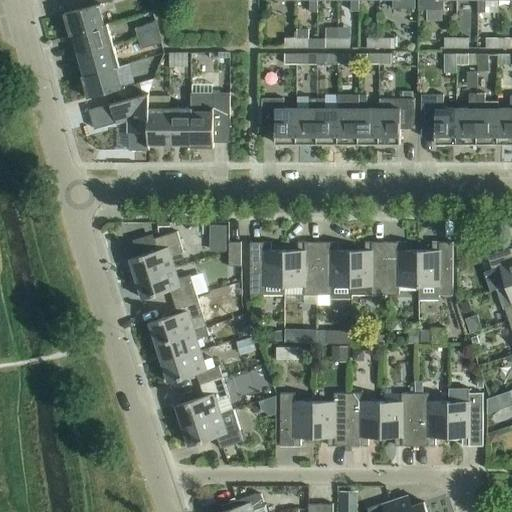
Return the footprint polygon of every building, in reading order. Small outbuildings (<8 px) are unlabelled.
[(70,36),(74,35),(109,25),(108,24),(105,25),(99,5),(103,4),(116,0),(90,0),(92,6),(64,14),(70,36)] [(318,13),(317,0),(309,0),(310,13),(318,13)] [(392,0),(392,10),(404,10),(415,10),(414,0),(392,0)] [(444,0),(418,0),(419,11),(444,11),(444,0)] [(478,0),(478,13),(486,13),(485,0),(478,0)] [(146,25),(149,36),(159,33),(156,22),(146,25)] [(74,35),(80,56),(114,46),(109,25),(74,35)] [(326,49),(338,49),(338,38),(338,28),(326,28),(326,49)] [(297,30),(297,38),(309,38),(309,30),(297,30)] [(159,33),(149,36),(152,47),(162,45),(159,33)] [(285,49),(297,49),(297,38),(285,38),(285,49)] [(297,38),(297,49),(309,49),(309,38),(297,38)] [(338,38),(338,49),(350,49),(350,38),(338,38)] [(367,49),(379,49),(379,38),(367,38),(367,49)] [(379,38),(379,49),(391,49),(391,38),(379,38)] [(445,49),(457,49),(457,38),(445,38),(445,49)] [(457,38),(457,49),(469,49),(469,39),(457,38)] [(486,49),(498,49),(498,39),(486,39),(486,49)] [(498,39),(498,49),(510,49),(510,39),(498,39)] [(80,56),(86,76),(120,67),(114,46),(80,56)] [(179,68),(179,54),(170,54),(170,68),(179,68)] [(188,54),(179,54),(179,68),(188,68),(188,54)] [(285,65),(297,65),(297,55),(285,55),(285,65)] [(297,55),(297,65),(318,65),(318,55),(297,55)] [(338,55),(318,55),(318,65),(338,65),(338,55)] [(350,55),(338,55),(338,65),(350,65),(350,55)] [(367,65),(379,65),(379,55),(367,55),(367,65)] [(379,55),(379,65),(391,65),(391,55),(379,55)] [(445,65),(457,65),(457,55),(445,55),(445,65)] [(457,55),(457,65),(469,65),(469,55),(457,55)] [(478,72),(489,72),(489,55),(478,55),(478,72)] [(498,65),(510,65),(510,55),(498,55),(498,65)] [(135,85),(129,64),(120,67),(86,76),(82,77),(88,99),(116,91),(120,102),(144,95),(140,84),(135,85)] [(149,94),(154,80),(140,84),(144,95),(149,94)] [(144,95),(120,102),(89,111),(95,130),(129,120),(129,151),(149,151),(149,144),(149,109),(149,94),(144,95)] [(191,148),(214,148),(214,119),(230,119),(230,94),(191,94),(191,109),(192,109),(192,144),(191,144),(191,148)] [(469,109),(457,109),(457,145),(477,145),(477,109),(477,94),(469,94),(469,109)] [(477,94),(477,109),(477,145),(498,145),(498,109),(498,103),(485,103),(485,94),(477,94)] [(338,95),(338,109),(338,145),(359,145),(359,95),(338,95)] [(367,95),(359,95),(359,145),(379,145),(379,109),(367,109),(367,95)] [(457,145),(457,109),(444,109),(444,95),(421,95),(421,130),(435,130),(435,145),(457,145)] [(511,109),(498,109),(498,145),(511,144),(511,96),(511,109)] [(297,145),(297,109),(284,109),(284,99),(262,99),(262,127),(275,127),(275,145),(297,145)] [(379,99),(379,109),(379,145),(401,145),(401,130),(415,130),(415,99),(379,99)] [(310,109),(297,109),(297,145),(317,145),(318,101),(310,101),(310,109)] [(325,101),(318,101),(317,145),(338,145),(338,109),(325,109),(325,101)] [(170,109),(149,109),(149,144),(170,144),(170,109)] [(192,109),(191,109),(170,109),(170,144),(191,144),(192,144),(192,109)] [(130,259),(137,280),(175,268),(171,257),(184,253),(178,232),(154,239),(158,251),(130,259)] [(227,252),(227,239),(210,239),(210,252),(227,252)] [(229,267),(241,267),(242,243),(229,243),(229,267)] [(285,295),(285,287),(285,251),(271,251),(271,243),(250,243),(250,295),(285,295)] [(298,251),(285,251),(285,287),(304,287),(304,295),(318,295),(318,243),(298,243),(298,251)] [(352,300),(352,287),(352,251),(338,251),(338,243),(318,243),(318,295),(331,295),(331,300),(352,300)] [(352,300),(353,300),(353,295),(386,295),(385,243),(365,243),(365,251),(352,251),(352,287),(352,300)] [(406,243),(385,243),(386,295),(399,295),(399,287),(419,287),(419,251),(406,251),(406,243)] [(419,251),(419,287),(419,300),(440,300),(440,295),(453,295),(453,243),(432,243),(432,251),(419,251)] [(506,287),(511,284),(511,248),(488,257),(492,271),(485,273),(491,292),(497,290),(506,287)] [(170,291),(174,303),(197,296),(191,275),(179,279),(175,268),(137,280),(143,300),(170,291)] [(511,284),(506,287),(497,290),(504,310),(505,310),(509,321),(511,320),(511,284)] [(150,323),(156,343),(195,331),(191,320),(203,316),(197,296),(174,303),(178,314),(150,323)] [(403,330),(402,321),(393,321),(393,331),(403,330)] [(254,325),(245,328),(248,336),(256,333),(254,325)] [(156,343),(163,363),(201,351),(197,340),(210,336),(207,327),(195,331),(156,343)] [(419,345),(419,327),(409,328),(409,345),(419,345)] [(327,344),(327,331),(318,331),(318,344),(327,344)] [(431,343),(431,331),(421,331),(421,343),(431,343)] [(283,341),(282,332),(268,333),(269,343),(283,341)] [(385,345),(385,336),(374,336),(374,345),(385,345)] [(237,343),(241,356),(257,351),(253,338),(237,343)] [(349,363),(348,347),(332,347),(332,363),(349,363)] [(277,348),(277,361),(302,361),(302,348),(277,348)] [(364,362),(365,351),(354,350),(353,362),(364,362)] [(197,374),(200,386),(223,379),(220,367),(216,368),(213,359),(204,362),(201,351),(163,363),(169,383),(197,374)] [(176,406),(183,427),(233,410),(223,379),(200,386),(204,397),(176,406)] [(315,438),(315,402),(295,402),(295,394),(281,394),(281,447),(302,447),(301,438),(315,438)] [(334,402),(315,402),(315,438),(328,438),(328,447),(348,447),(348,394),(334,394),(334,402)] [(362,394),(348,394),(348,447),(369,447),(369,439),(382,439),(382,402),(362,402),(362,394)] [(402,402),(382,402),(382,439),(395,438),(395,447),(416,447),(416,394),(402,394),(402,402)] [(423,394),(416,394),(416,447),(436,446),(436,438),(449,438),(449,402),(430,402),(430,394),(423,394)] [(469,402),(449,402),(449,438),(463,438),(463,446),(483,446),(484,394),(469,394),(469,402)] [(501,410),(497,397),(488,400),(488,414),(501,410)] [(233,410),(183,427),(190,447),(217,438),(221,449),(244,442),(233,410)] [(500,442),(497,433),(488,435),(491,444),(500,442)] [(340,511),(356,511),(357,494),(341,493),(340,511)] [(267,511),(262,495),(255,495),(221,506),(223,511),(267,511)] [(427,511),(424,503),(412,507),(409,495),(368,509),(369,511),(427,511)]
